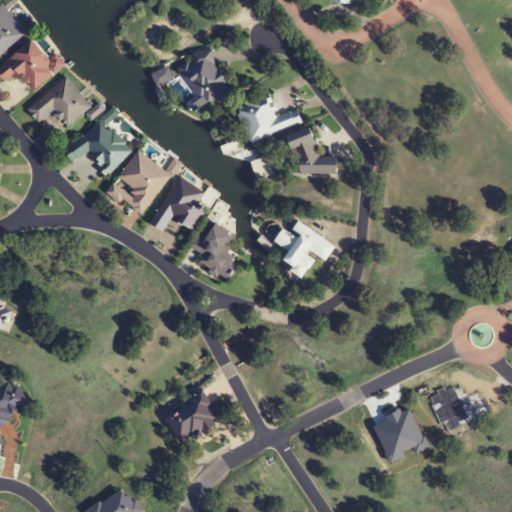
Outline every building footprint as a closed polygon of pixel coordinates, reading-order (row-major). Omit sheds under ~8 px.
[(329,0),(337,11),(352,0),(329,0)] [(0,8),(28,39),(0,59),(0,8)] [(0,69),(33,44),(60,73),(32,98),(18,82),(7,91),(0,81),(0,69)] [(190,53),(192,62),(186,63),(191,104),(224,100),(218,49),(190,53)] [(150,80),(168,70),(177,88),(159,106),(150,80)] [(65,78),(94,110),(68,136),(54,120),(38,131),(25,111),(65,78)] [(277,116),(269,95),(236,106),(248,143),(302,124),(297,109),(277,116)] [(117,130),(131,150),(101,188),(98,163),(90,155),(72,168),(59,154),(102,116),(117,130)] [(337,157),(316,157),(315,131),(291,132),(292,175),(337,174),(337,157)] [(138,158),(175,178),(139,224),(103,195),(138,158)] [(184,174),(216,200),(194,236),(174,223),(164,235),(148,224),(184,174)] [(231,241),(221,224),(204,243),(194,236),(186,247),(215,266),(235,263),(231,241)] [(299,240),(282,229),(274,243),(289,252),(281,264),(303,277),(315,257),(324,263),(335,247),(306,228),(299,240)] [(12,306),(0,302),(0,328),(6,331),(12,306)] [(177,445),(216,431),(204,397),(165,411),(177,445)]
